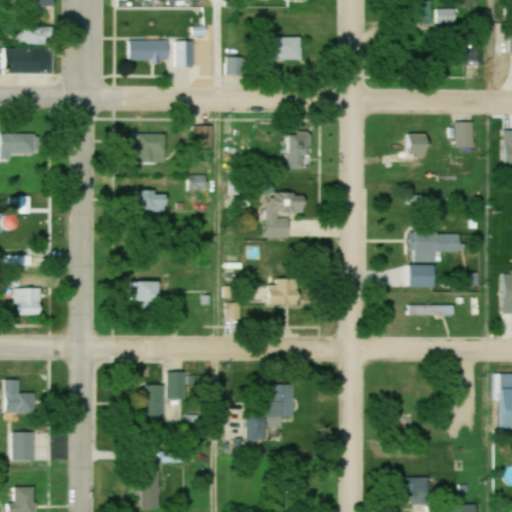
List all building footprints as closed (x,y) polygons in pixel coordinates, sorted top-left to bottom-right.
[(28,0),(28,9),(55,9),(54,0),(28,0)] [(430,0),(411,0),(412,25),(431,25),(430,0)] [(435,25),(455,25),(455,9),(435,9),(435,25)] [(53,28),(42,29),(43,40),(54,39),(53,28)] [(270,37),(270,60),(302,60),(302,37),(270,37)] [(194,67),(195,41),(129,41),(128,61),(175,61),(175,67),(194,67)] [(7,73),(54,73),(54,48),(7,48),(7,73)] [(244,74),(243,56),(226,57),(226,75),(244,74)] [(473,148),(473,122),(456,122),(456,148),(473,148)] [(287,132),(287,170),(312,170),(312,132),(287,132)] [(11,154),(39,154),(39,134),(0,133),(0,161),(11,161),(11,154)] [(427,160),(427,134),(405,134),(405,160),(427,160)] [(165,135),(136,135),(136,163),(165,163),(165,135)] [(137,192),(137,215),(167,215),(167,192),(137,192)] [(266,238),(290,238),(290,214),(306,214),(307,194),(267,193),(266,238)] [(436,253),(462,253),(461,232),(411,233),(411,263),(436,263),(436,253)] [(279,301),(301,293),(294,275),(273,283),(279,301)] [(161,310),(161,282),(138,282),(138,310),(161,310)] [(17,289),(17,316),(42,316),(42,289),(17,289)] [(407,316),(454,316),(454,306),(407,306),(407,316)] [(511,374),(500,375),(500,433),(511,432),(511,374)] [(20,380),(4,380),(4,415),(34,415),(34,394),(20,394),(20,380)] [(165,420),(165,384),(141,384),(141,420),(165,420)] [(293,386),(268,386),(268,405),(223,405),(224,441),(266,441),(266,429),(284,429),(284,419),(294,419),(293,386)] [(34,432),(12,432),(12,462),(34,462),(34,432)] [(34,511),(35,487),(14,487),(14,505),(6,505),(6,511),(34,511)]
